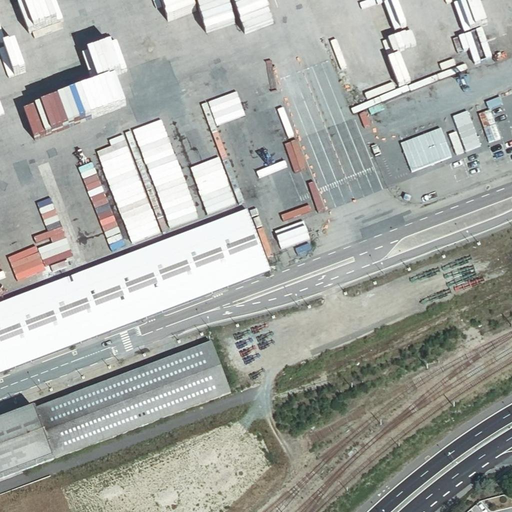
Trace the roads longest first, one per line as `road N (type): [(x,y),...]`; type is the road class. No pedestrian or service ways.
road 1 (unclassified): [(511,197),(0,391)]
road 2 (unknown): [(305,30),(64,140),(0,186)]
road 3 (unknown): [(347,133),(511,71)]
road 4 (secondary): [(511,413),(378,511)]
